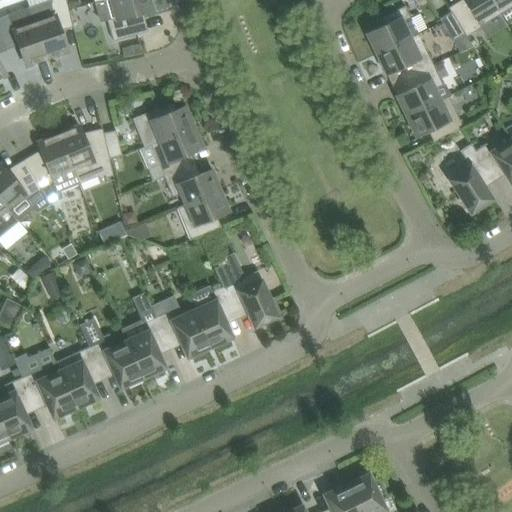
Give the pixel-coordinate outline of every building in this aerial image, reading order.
[(59,25),(72,22),(66,0),(51,0),(52,1),(30,9),(47,58),(68,50),(59,25)] [(102,0),(96,2),(102,24),(108,22),(113,40),(138,33),(134,21),(143,19),(141,12),(153,9),(150,0),(102,0)] [(498,11),(491,0),(465,0),(466,2),(451,11),(464,32),(465,34),(482,24),(480,22),(498,11)] [(511,0),(491,0),(498,11),(511,1),(511,0)] [(376,53),(418,33),(411,17),(406,7),(388,15),(374,22),(377,28),(367,33),(376,53)] [(47,58),(30,9),(8,16),(0,19),(0,33),(5,45),(17,40),(26,65),(47,58)] [(464,32),(451,11),(440,18),(453,39),(464,32)] [(433,64),(424,44),(418,33),(376,53),(386,73),(405,64),(410,75),(433,64)] [(416,86),(396,95),(406,115),(439,99),(434,88),(443,84),(433,64),(410,75),(416,86)] [(440,137),(463,126),(448,95),(439,99),(406,115),(415,135),(435,126),(440,137)] [(172,104),(140,117),(143,126),(138,128),(146,146),(151,144),(194,126),(186,105),(175,110),(172,104)] [(113,174),(109,157),(103,133),(84,137),(80,126),(59,134),(73,168),(75,168),(80,183),(100,176),(100,177),(113,174)] [(203,146),(194,126),(151,144),(159,163),(147,167),(152,180),(164,175),(187,166),(183,155),(203,146)] [(116,130),(103,133),(109,157),(122,154),(116,130)] [(73,168),(59,134),(39,142),(43,154),(26,164),(40,187),(41,187),(50,204),(62,197),(61,190),(80,183),(75,168),(73,168)] [(511,138),(492,151),(492,150),(491,151),(486,143),(475,150),(490,173),(500,166),(511,184),(511,138)] [(480,180),(490,173),(475,150),(471,143),(460,150),(470,164),(468,165),(469,166),(451,178),(450,177),(449,178),(461,197),(458,199),(466,212),(469,210),(472,213),(493,199),(480,180)] [(40,187),(26,164),(9,174),(2,164),(0,165),(0,197),(8,207),(24,194),(26,195),(37,211),(50,204),(41,187),(40,187)] [(192,177),(187,166),(164,175),(172,196),(181,192),(186,204),(220,189),(212,169),(192,177)] [(229,210),(220,189),(186,204),(177,207),(182,219),(190,239),(195,237),(213,229),(209,218),(229,210)] [(8,207),(0,197),(0,234),(19,220),(8,207)] [(274,298),(270,299),(257,271),(237,280),(229,261),(215,268),(223,286),(234,311),(245,306),(255,327),(278,317),(276,313),(280,312),(274,298)] [(223,316),(234,311),(223,286),(212,291),(215,299),(214,300),(214,301),(193,310),(210,347),(233,337),(223,316)] [(210,347),(193,310),(171,320),(167,311),(156,316),(167,341),(178,336),(188,357),(210,347)] [(156,346),(167,341),(156,316),(153,311),(142,316),(144,321),(122,332),(126,340),(143,377),(166,367),(156,346)] [(126,340),(105,350),(105,349),(104,349),(100,341),(89,347),(100,371),(111,366),(121,388),(143,377),(126,340)] [(89,376),(100,371),(89,347),(55,362),(76,408),(99,398),(89,376)] [(76,408),(55,362),(22,377),(33,402),(44,397),(54,418),(76,408)] [(22,407),(33,402),(22,377),(0,386),(0,417),(9,438),(31,428),(22,407)] [(0,442),(9,438),(0,417),(0,442)] [(368,473),(346,483),(360,511),(381,511),(385,510),(385,511),(386,510),(381,499),(387,496),(380,482),(374,485),(368,473)] [(360,511),(346,483),(324,494),(332,511),(360,511)]
